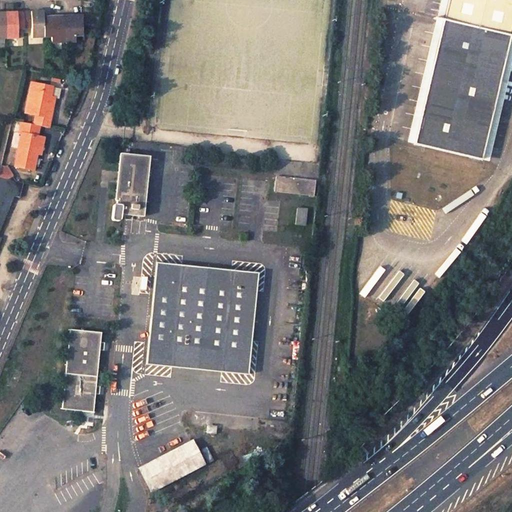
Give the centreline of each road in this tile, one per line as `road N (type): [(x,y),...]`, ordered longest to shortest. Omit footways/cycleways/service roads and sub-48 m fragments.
road 1 (unclassified): [(0,337),(79,154),(123,0)]
road 2 (motorway): [(511,308),(384,451),(372,479)]
road 3 (motorway): [(511,365),(372,479)]
